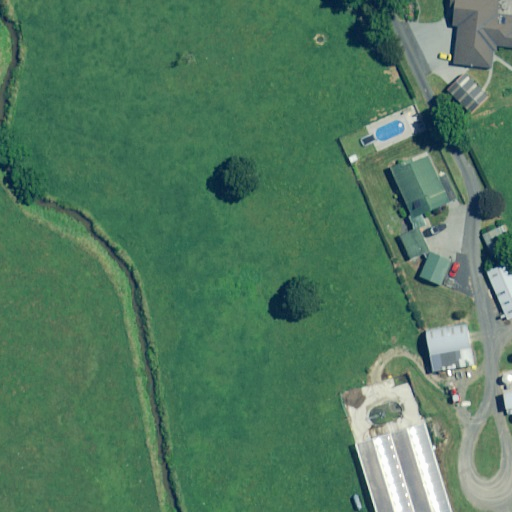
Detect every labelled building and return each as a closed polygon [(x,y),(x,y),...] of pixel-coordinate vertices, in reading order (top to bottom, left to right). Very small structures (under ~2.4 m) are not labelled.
[(503,0),(458,0),(456,25),(460,26),(456,64),(493,69),(495,47),(511,49),(511,17),(501,17),(503,0)] [(491,99),(469,76),(451,93),(473,116),(491,99)] [(415,233),(403,238),(413,261),(431,253),(422,232),(433,228),(427,215),(460,200),(449,174),(440,177),(431,156),(394,172),(413,215),(408,217),(415,233)] [(511,250),(511,242),(506,227),(485,236),(494,258),(511,250)] [(453,263),(433,255),(423,278),(443,287),(453,263)] [(511,319),(511,264),(511,263),(489,273),(509,320),(511,319)] [(449,313),(448,305),(429,307),(430,316),(449,313)] [(476,367),(469,326),(428,332),(435,373),(476,367)] [(511,384),(511,377),(506,373),(500,381),(510,387),(511,384)] [(452,511),(426,427),(358,448),(377,511),(452,511)]
